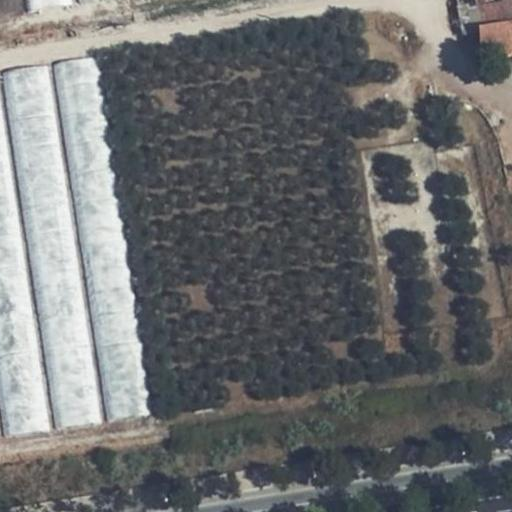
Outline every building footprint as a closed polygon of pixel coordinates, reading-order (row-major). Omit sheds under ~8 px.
[(72,2),(71,0),(29,0),(30,8),(72,2)] [(511,0),(463,0),(457,1),(466,36),(481,34),(485,61),(511,55),(511,0)] [(57,64),(109,423),(154,417),(100,57),(57,64)] [(5,71),(58,432),(103,425),(49,64),(5,71)] [(0,389),(7,439),(49,433),(0,87),(0,389)]
